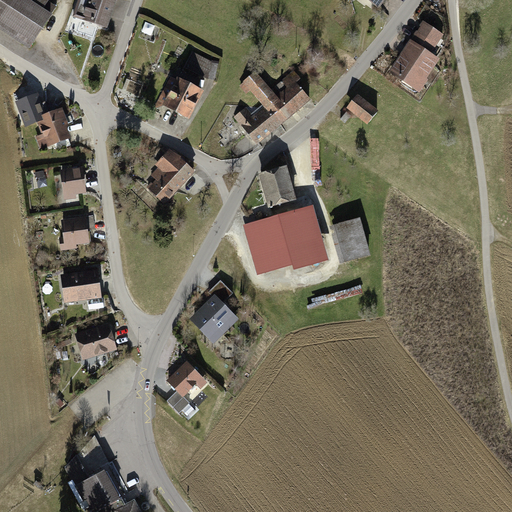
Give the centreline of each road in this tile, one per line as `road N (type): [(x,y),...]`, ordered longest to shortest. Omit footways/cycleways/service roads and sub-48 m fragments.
road 1 (track): [(468,111),(492,317),(511,412)]
road 2 (residential): [(160,335),(130,312),(120,288),(100,105)]
road 3 (tertiary): [(259,163),(348,82),(415,0)]
road 4 (tertiary): [(160,335),(232,204)]
road 5 (tertiary): [(155,468),(143,401),(160,335)]
road 6 (residential): [(216,166),(100,105)]
